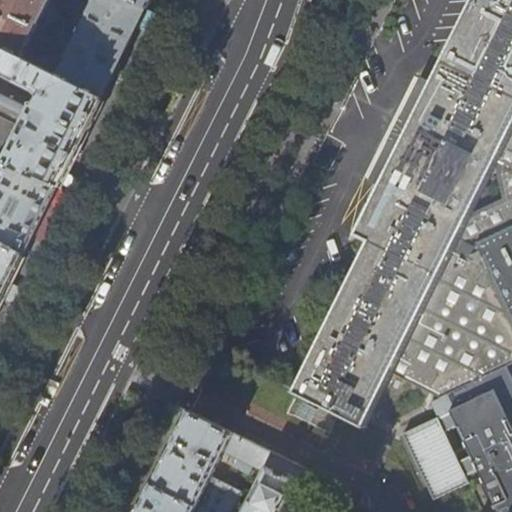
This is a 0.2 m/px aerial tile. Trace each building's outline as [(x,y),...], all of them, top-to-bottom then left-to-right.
[(0,0),(0,159),(57,188),(67,168),(90,122),(102,99),(44,70),(22,59),(0,48),(0,0)] [(0,0),(0,48),(22,59),(51,0),(81,0),(92,5),(73,44),(60,38),(52,54),(44,70),(102,99),(110,82),(118,66),(133,36),(139,25),(147,9),(128,0),(0,0)] [(128,0),(147,9),(151,0),(128,0)] [(511,0),(474,0),(467,13),(424,99),(376,194),(355,237),(369,243),(336,310),(303,375),(295,392),(367,428),(394,374),(444,399),(450,397),(511,366),(511,0)] [(147,9),(139,25),(151,32),(159,16),(147,9)] [(0,243),(24,255),(32,239),(50,203),(54,195),(57,188),(0,159),(0,243)] [(61,209),(50,203),(32,239),(43,244),(61,209)] [(0,302),(2,298),(7,290),(10,283),(24,255),(0,243),(0,302)] [(27,292),(10,283),(7,290),(2,298),(20,307),(27,292)] [(511,511),(511,366),(450,397),(469,437),(464,439),(497,511),(503,511),(504,511),(503,511),(511,511)] [(174,441),(188,413),(174,406),(160,434),(174,441)] [(193,511),(282,511),(305,470),(188,413),(174,441),(167,457),(152,485),(195,507),(193,511)] [(193,511),(195,507),(152,485),(138,511),(193,511)] [(323,511),(329,511),(320,495),(314,497),(323,511)]
